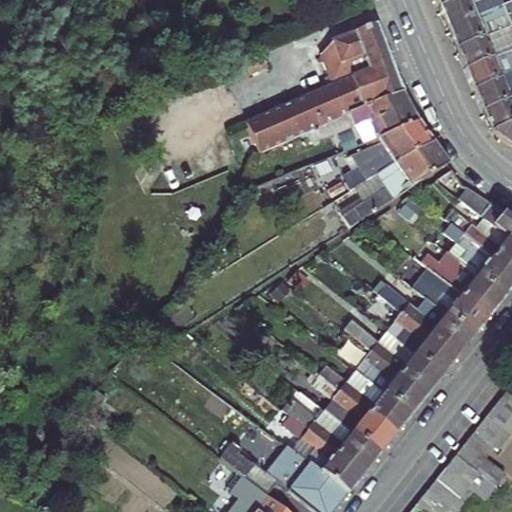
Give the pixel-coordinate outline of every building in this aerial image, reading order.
[(434,0),(438,9),(459,0),(434,0)] [(511,0),(459,0),(438,9),(446,29),(511,2),(511,0)] [(511,2),(446,29),(455,50),(511,26),(511,2)] [(511,26),(455,50),(463,71),(511,51),(511,26)] [(402,93),(374,27),(331,43),(331,45),(319,57),(331,85),(244,123),(258,155),(305,134),(402,93)] [(511,74),(511,51),(463,71),(472,91),(511,74)] [(260,55),(242,63),(248,75),(266,67),(260,55)] [(511,74),(472,91),(481,113),(511,100),(511,74)] [(305,134),(309,144),(353,127),(367,121),(376,139),(417,123),(402,93),(305,134)] [(511,100),(481,113),(490,134),(511,122),(511,100)] [(367,121),(353,127),(362,145),(364,144),(376,139),(367,121)] [(511,122),(490,134),(511,149),(511,122)] [(346,183),(351,192),(354,190),(376,177),(431,143),(417,123),(376,139),(380,145),(366,151),(350,157),(357,168),(347,174),(350,180),(346,183)] [(364,144),(366,151),(380,145),(376,139),(364,144)] [(362,204),(342,217),(348,229),(447,165),(431,143),(376,177),(385,189),(362,204)] [(451,172),(434,183),(444,191),(457,182),(451,172)] [(285,177),(266,184),(269,190),(288,183),(285,177)] [(354,190),(362,204),(385,189),(376,177),(354,190)] [(511,220),(465,189),(457,201),(481,219),(505,237),(511,242),(511,220)] [(420,208),(409,199),(398,214),(408,223),(420,208)] [(511,242),(505,237),(496,248),(473,229),(452,211),(443,221),(446,223),(450,226),(511,275),(511,242)] [(481,219),(473,229),(496,248),(505,237),(481,219)] [(446,223),(440,231),(444,233),(450,226),(446,223)] [(455,245),(465,253),(457,263),(503,300),(511,288),(511,275),(450,226),(444,233),(442,236),(455,245)] [(437,267),(408,244),(402,252),(407,255),(416,263),(426,271),(487,319),(503,300),(457,263),(447,275),(437,267)] [(455,245),(447,255),(457,263),(465,253),(455,245)] [(407,255),(402,261),(412,269),(414,266),(416,263),(407,255)] [(447,255),(437,267),(447,275),(457,263),(447,255)] [(414,266),(423,274),(426,271),(416,263),(414,266)] [(423,274),(410,290),(424,301),(442,316),(471,339),(487,319),(426,271),(423,274)] [(374,287),(371,291),(376,295),(379,291),(374,287)] [(415,311),(384,287),(379,291),(376,295),(383,301),(456,358),(471,339),(442,316),(433,326),(415,311)] [(180,296),(171,303),(178,310),(187,303),(180,296)] [(383,301),(376,309),(404,331),(420,344),(411,355),(440,378),(456,358),(383,301)] [(424,301),(415,311),(433,326),(442,316),(424,301)] [(156,320),(141,336),(160,350),(177,340),(156,320)] [(350,321),(342,332),(350,339),(425,398),(440,378),(411,355),(395,342),(385,334),(378,343),(350,321)] [(404,331),(395,342),(411,355),(420,344),(404,331)] [(350,339),(343,348),(362,363),(372,370),(364,381),(409,417),(425,398),(350,339)] [(362,363),(354,373),(364,381),(372,370),(362,363)] [(317,368),(314,373),(319,377),(323,372),(317,368)] [(323,372),(319,377),(393,437),(409,417),(364,381),(355,392),(345,384),(326,368),(323,372)] [(314,373),(306,383),(311,386),(319,377),(314,373)] [(354,373),(345,384),(355,392),(364,381),(354,373)] [(331,419),(378,456),(393,437),(319,377),(311,386),(331,402),(339,409),(331,419)] [(94,394),(78,414),(88,422),(104,402),(94,394)] [(511,399),(505,394),(495,406),(511,419),(511,399)] [(322,412),(331,419),(339,409),(331,402),(322,412)] [(315,422),(295,405),(291,410),(286,416),(288,417),(307,432),(362,476),(378,456),(331,419),(322,412),(315,422)] [(286,406),(281,411),(286,416),(291,410),(286,406)] [(511,419),(495,406),(485,419),(508,438),(511,432),(511,419)] [(288,417),(280,427),(299,442),(311,452),(304,462),(306,463),(346,496),(362,476),(307,432),(288,417)] [(485,419),(474,432),(494,448),(498,451),(508,438),(485,419)] [(474,432),(464,445),(484,460),(494,448),(474,432)] [(62,439),(55,433),(41,449),(48,455),(62,439)] [(48,455),(59,463),(72,448),(62,439),(48,455)] [(299,442),(291,452),(298,457),(304,462),(311,452),(299,442)] [(240,451),(232,445),(219,461),(255,489),(265,497),(284,511),(333,511),(346,496),(306,463),(284,491),(276,484),(251,465),(250,467),(236,456),(240,451)] [(464,445),(454,457),(494,489),(505,477),(484,460),(464,445)] [(298,457),(276,484),(284,491),(306,463),(304,462),(298,457)] [(454,457),(444,470),(467,489),(484,502),(494,489),(454,457)] [(444,470),(435,481),(458,500),(467,489),(444,470)] [(435,481),(425,494),(446,511),(455,511),(462,504),(458,500),(435,481)] [(284,511),(265,497),(255,489),(237,511),(284,511)] [(446,511),(425,494),(415,506),(421,511),(446,511)]
